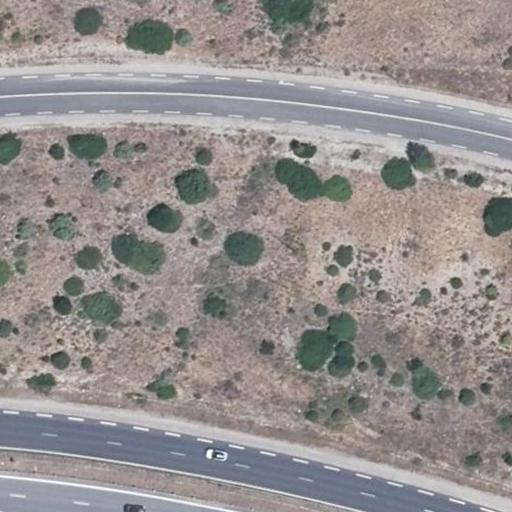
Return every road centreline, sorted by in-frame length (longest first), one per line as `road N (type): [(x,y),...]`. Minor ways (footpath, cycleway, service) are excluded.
road 1 (tertiary): [(0,97),(217,95),(511,139)]
road 2 (trunk): [(432,511),(145,449),(0,430)]
road 3 (trunk): [(0,493),(152,511)]
